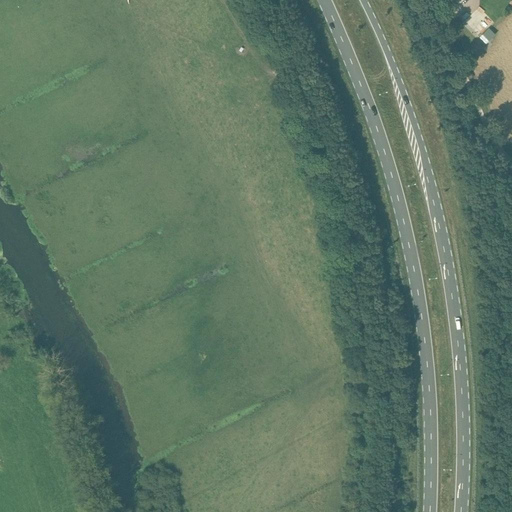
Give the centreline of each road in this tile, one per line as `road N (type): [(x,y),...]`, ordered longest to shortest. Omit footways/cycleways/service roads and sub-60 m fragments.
road 1 (primary): [(463,511),(464,406),(448,267),(414,126),(359,0)]
road 2 (primary): [(325,0),(405,226),(429,372),(429,511)]
road 3 (track): [(431,0),(495,139),(511,158)]
